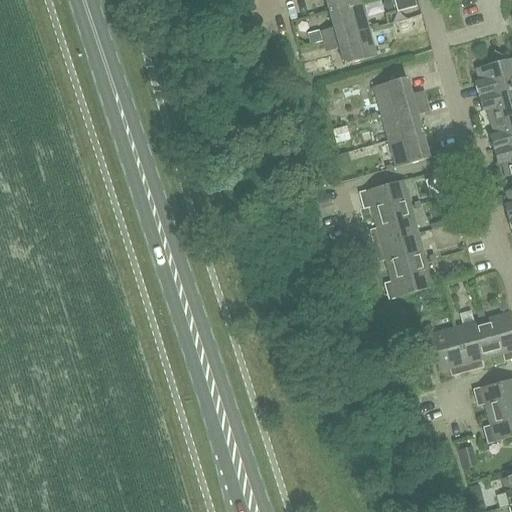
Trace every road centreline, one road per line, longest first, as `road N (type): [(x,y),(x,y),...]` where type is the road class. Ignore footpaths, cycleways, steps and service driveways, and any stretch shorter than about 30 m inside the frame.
road 1 (primary): [(252,511),(82,0)]
road 2 (residential): [(472,152),(339,189),(352,237)]
road 3 (residential): [(511,283),(472,152)]
